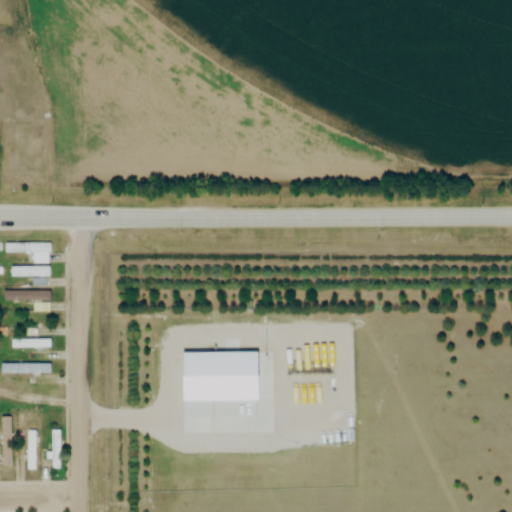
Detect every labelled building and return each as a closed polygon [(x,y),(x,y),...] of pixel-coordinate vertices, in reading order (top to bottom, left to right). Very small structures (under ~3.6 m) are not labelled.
[(50,243),(4,243),(4,253),(32,252),(32,263),(50,263),(50,243)] [(10,267),(10,277),(51,277),(51,267),(10,267)] [(50,301),(50,291),(2,291),(2,301),(50,301)] [(11,340),(11,348),(50,348),(50,340),(11,340)] [(0,374),(50,374),(50,364),(0,364),(0,374)] [(12,466),(12,421),(1,421),(1,466),(12,466)]
